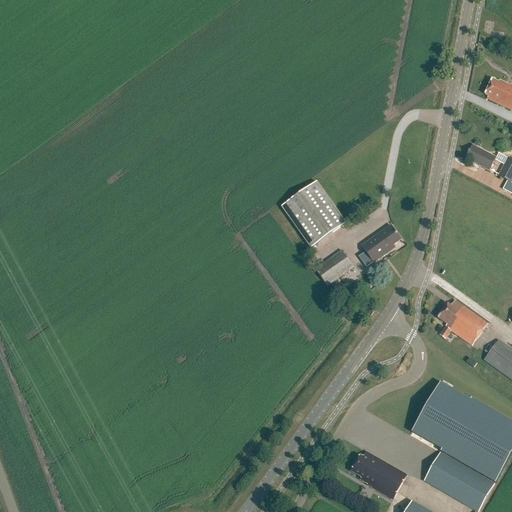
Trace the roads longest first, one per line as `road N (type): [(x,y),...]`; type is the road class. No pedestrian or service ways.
road 1 (secondary): [(384,319),(424,228),(467,0)]
road 2 (unclassified): [(295,511),(363,400),(417,369),(421,349),(384,319)]
road 3 (secondary): [(245,511),(384,319)]
